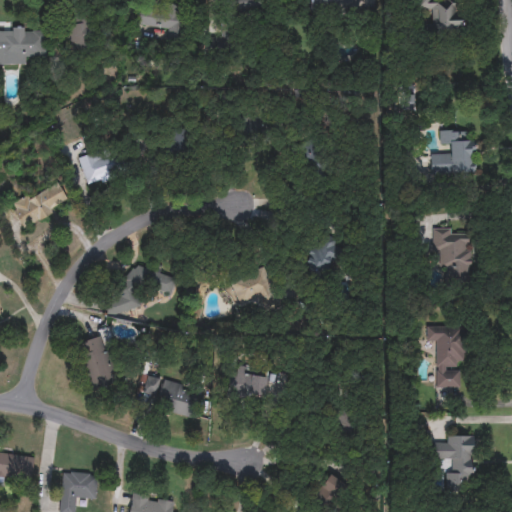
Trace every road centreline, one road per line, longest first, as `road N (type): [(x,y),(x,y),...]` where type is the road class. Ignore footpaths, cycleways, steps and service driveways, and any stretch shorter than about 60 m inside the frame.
road 1 (residential): [(18,404),(57,299),(101,245),(170,211),(235,206)]
road 2 (residential): [(0,403),(148,451),(243,465)]
